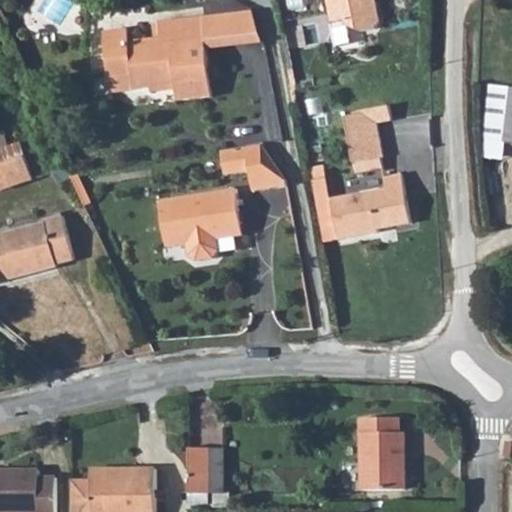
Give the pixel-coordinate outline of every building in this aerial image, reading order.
[(336,0),(330,1),(335,25),(350,23),(350,32),(374,33),(382,27),(379,0),(336,0)] [(259,11),(211,17),(215,47),(263,41),(259,11)] [(215,47),(211,17),(166,23),(169,40),(134,45),(133,33),(111,36),(117,83),(143,80),(145,95),(186,89),(188,101),(221,97),(215,47)] [(143,80),(117,83),(119,87),(145,95),(143,80)] [(359,166),(389,160),(382,126),(397,123),(393,108),(349,117),(359,166)] [(264,187),(298,183),(297,178),(272,141),(258,143),(261,167),(264,187)] [(0,190),(48,182),(39,142),(4,150),(6,159),(0,159),(0,190)] [(258,143),(233,146),(236,171),(261,167),(258,143)] [(389,193),(341,202),(350,243),(389,235),(388,229),(414,224),(406,174),(387,177),(389,193)] [(335,176),(319,179),(333,243),(350,243),(341,202),(335,176)] [(248,212),(245,190),(168,200),(175,246),(195,244),(196,256),(203,261),(222,258),(227,251),(226,240),(244,237),(241,213),(248,212)] [(241,213),(244,237),(251,236),(248,212),(241,213)] [(84,256),(74,213),(55,217),(56,222),(0,235),(0,281),(66,264),(67,260),(84,256)] [(376,486),(418,485),(416,428),(411,428),(410,414),(372,413),(376,486)] [(222,446),(202,446),(203,492),(221,492),(222,446)] [(97,481),(79,482),(78,511),(163,511),(162,466),(141,466),(142,475),(97,475),(97,481)] [(97,466),(97,475),(142,475),(141,466),(97,466)] [(0,509),(44,509),(44,511),(65,511),(65,476),(46,475),(45,469),(0,469),(0,509)]
